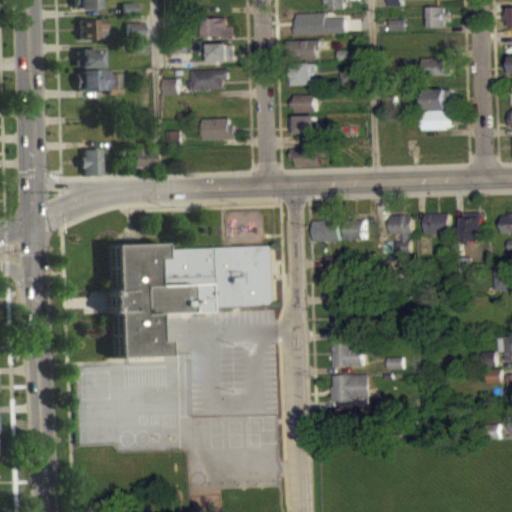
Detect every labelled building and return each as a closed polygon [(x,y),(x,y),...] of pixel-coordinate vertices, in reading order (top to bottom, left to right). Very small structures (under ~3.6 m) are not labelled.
[(96,0),(71,1),(72,18),(97,18),(96,0)] [(328,18),(348,17),(347,0),(329,0),(330,3),(328,3),(328,18)] [(449,0),(427,0),(428,8),(450,7),(449,0)] [(405,15),(404,1),(390,2),(391,15),(405,15)] [(121,12),(121,21),(135,21),(135,11),(121,12)] [(450,15),(430,16),(430,36),(450,36),(450,15)] [(235,34),(229,34),(229,26),(203,27),(203,46),(235,45),(235,34)] [(104,28),(77,28),(77,47),(104,47),(104,28)] [(392,40),(408,40),(407,28),(391,28),(392,40)] [(142,46),(142,31),(125,31),(126,47),(142,46)] [(323,66),(323,49),(291,49),(291,67),(323,66)] [(129,61),(145,61),(144,50),(128,51),(129,61)] [(211,70),(236,70),(236,52),(211,52),(211,70)] [(182,62),(182,54),(166,53),(166,62),(182,62)] [(100,58),(72,58),(72,76),(100,76),(100,58)] [(424,84),(452,83),(451,66),(423,67),(424,84)] [(316,93),(315,72),(290,73),(291,94),(316,93)] [(229,78),(193,78),(194,99),(226,98),(225,89),(230,89),(229,78)] [(104,98),(104,79),(73,79),(73,99),(104,98)] [(342,80),(342,94),(357,94),(357,80),(342,80)] [(165,88),(165,103),(181,102),(181,87),(165,88)] [(455,97),(428,98),(429,118),(455,117),(455,97)] [(295,104),(295,121),(319,120),(319,103),(295,104)] [(456,138),(455,119),(423,120),(424,138),(456,138)] [(318,124),(292,125),(293,142),(319,142),(318,124)] [(236,126),(206,127),(206,149),(237,148),(236,126)] [(182,139),(167,140),(167,152),(182,152),(182,139)] [(99,183),(99,157),(79,158),(80,183),(99,183)] [(130,176),(138,176),(138,179),(152,179),(152,157),(130,157),(130,176)] [(322,157),(295,158),(295,175),(323,175),(322,157)] [(427,243),(452,242),(452,221),(427,222),(427,243)] [(393,242),(401,242),(400,260),(414,261),(415,224),(393,223),(393,242)] [(467,252),(487,251),(486,223),(466,224),(467,252)] [(349,248),(369,248),(368,228),(349,228),(349,248)] [(316,229),(316,250),(342,250),(342,229),(316,229)] [(107,243),(158,241),(158,244),(165,244),(166,247),(274,244),(276,303),(210,305),(210,310),(153,312),(153,338),(162,338),(163,354),(112,356),(110,311),(104,311),(104,300),(103,289),(109,288),(107,243)] [(341,264),(327,264),(327,276),(341,275),(341,264)] [(498,300),(511,299),(511,273),(497,274),(498,300)] [(327,307),(347,307),(346,281),(327,281),(327,307)] [(335,339),(352,339),(351,315),(333,315),(335,339)] [(501,360),(508,360),(508,370),(511,369),(511,345),(501,345),(501,360)] [(366,375),(365,356),(355,356),(355,349),(335,349),(335,375),(366,375)] [(406,377),(406,366),(389,366),(390,378),(406,377)] [(490,393),(504,392),(504,378),(489,378),(490,393)] [(373,416),(372,382),(334,383),(335,416),(373,416)] [(355,421),(341,421),(340,437),(355,438),(355,421)]
